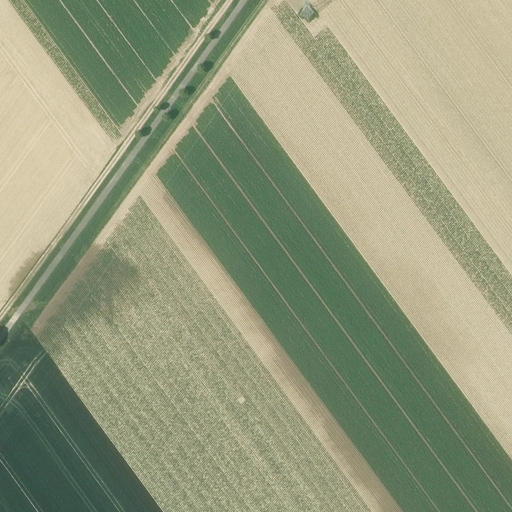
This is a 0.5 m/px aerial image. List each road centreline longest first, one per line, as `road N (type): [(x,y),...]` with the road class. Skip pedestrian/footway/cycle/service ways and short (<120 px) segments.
road 1 (track): [(6,311),(37,315),(264,0)]
road 2 (track): [(229,0),(0,321)]
